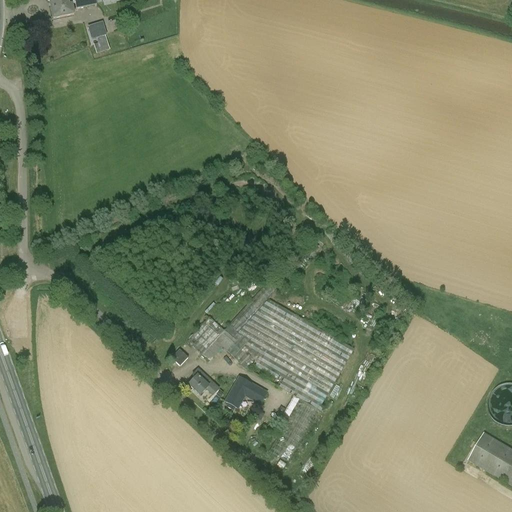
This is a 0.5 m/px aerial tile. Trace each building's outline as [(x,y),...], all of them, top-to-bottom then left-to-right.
[(45,0),(46,2),(49,3),(52,20),(73,16),(73,11),(97,6),(95,0),(45,0)] [(109,51),(105,37),(106,36),(102,23),(87,28),(91,41),(96,40),(97,44),(93,46),(96,55),(109,51)] [(268,301),(278,291),(269,282),(223,332),(222,331),(209,319),(193,336),(187,343),(193,348),(201,355),(209,364),(222,349),(226,353),(247,371),(251,367),(252,365),(262,371),(263,372),(280,382),(277,388),(299,401),(288,419),(278,413),(272,423),(282,429),(269,453),(287,464),(318,412),(320,413),(324,408),(321,406),(354,351),(330,336),(268,301)] [(191,376),(194,380),(189,386),(200,396),(205,390),(212,397),(219,390),(197,369),(191,376)] [(267,394),(252,385),(239,378),(234,386),(233,386),(231,390),(232,390),(224,403),(227,404),(225,408),(233,412),(235,409),(237,411),(244,398),(259,407),(267,394)] [(495,401),(495,420),(511,419),(511,388),(496,388),(496,401),(495,401)] [(511,450),(484,434),(467,461),(511,488),(511,450)] [(286,464),(280,460),(277,466),(283,470),(286,464)]
